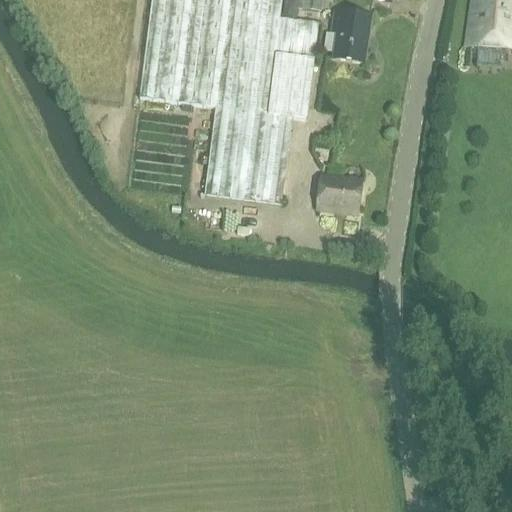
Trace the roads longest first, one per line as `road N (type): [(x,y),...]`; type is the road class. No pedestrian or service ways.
road 1 (unclassified): [(418,511),(388,311),(437,0)]
road 2 (track): [(0,90),(110,258),(342,318),(395,354)]
